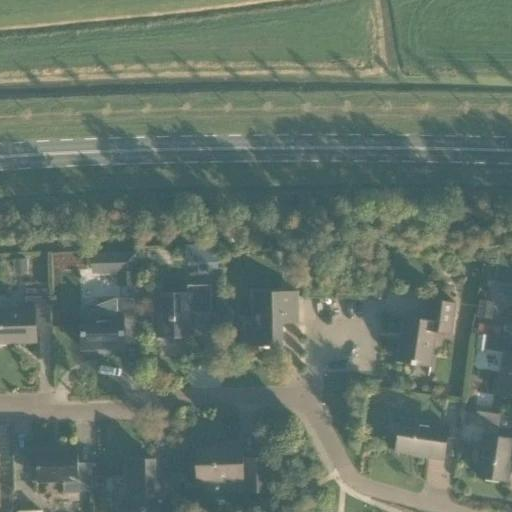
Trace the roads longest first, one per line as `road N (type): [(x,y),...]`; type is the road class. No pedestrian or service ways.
road 1 (primary): [(0,157),(511,150)]
road 2 (residential): [(0,407),(307,396),(349,479),(449,511)]
